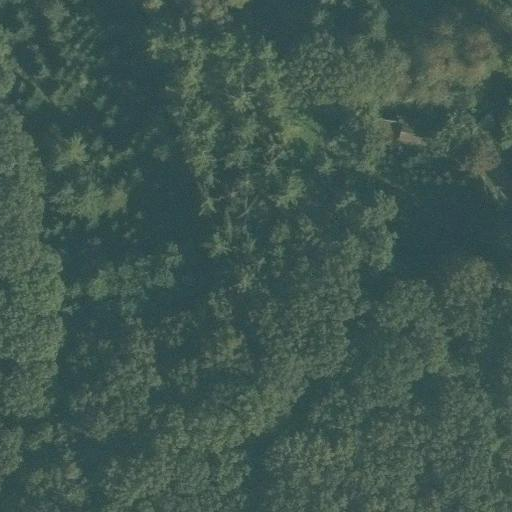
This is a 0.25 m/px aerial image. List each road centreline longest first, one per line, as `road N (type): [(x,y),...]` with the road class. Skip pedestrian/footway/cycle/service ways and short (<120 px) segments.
road 1 (residential): [(511,268),(0,412)]
road 2 (track): [(77,390),(0,138)]
